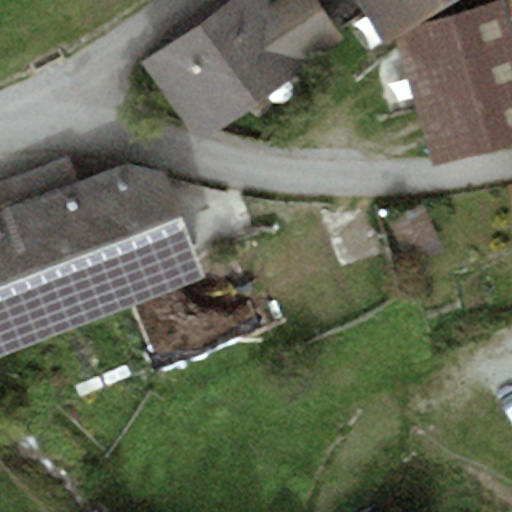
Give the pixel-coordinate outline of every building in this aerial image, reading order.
[(341,37),(314,0),(230,0),(142,63),(198,140),(341,37)] [(360,0),(381,34),(439,0),(360,0)] [(511,0),(502,0),(511,29),(511,0)] [(511,43),(500,3),(398,35),(434,163),(511,140),(511,43)] [(0,359),(207,276),(165,171),(125,164),(76,183),(67,160),(0,187),(0,359)] [(422,205),(388,218),(407,267),(441,253),(422,205)]
